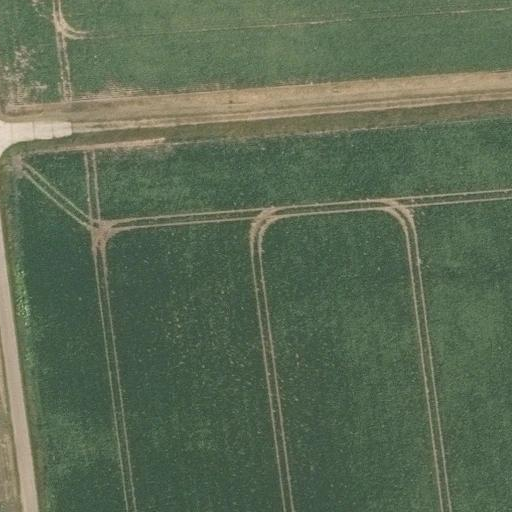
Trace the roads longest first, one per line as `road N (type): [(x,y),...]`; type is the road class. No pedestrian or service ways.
road 1 (track): [(0,133),(511,93)]
road 2 (unclassified): [(28,511),(0,290)]
